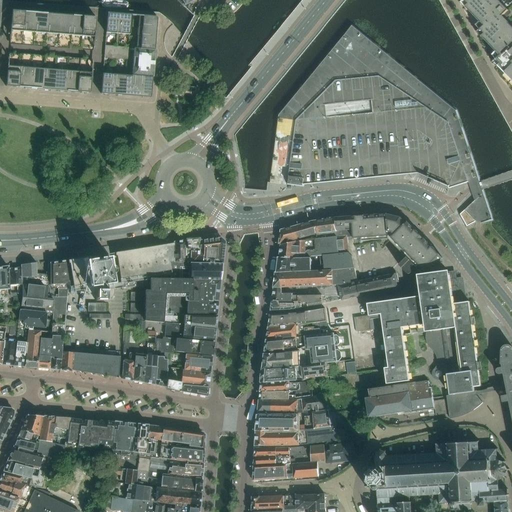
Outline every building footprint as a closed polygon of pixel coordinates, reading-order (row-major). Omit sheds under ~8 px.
[(487,0),(463,0),(464,1),(465,0),(468,4),(465,7),(473,15),(487,0)] [(487,0),(473,15),(484,26),(480,30),(481,30),(484,34),(481,36),(489,44),(509,25),(504,19),(508,15),(506,13),(508,11),(498,0),(487,0)] [(12,11),(10,31),(11,31),(23,32),(24,12),(12,11)] [(24,12),(23,32),(34,33),(35,13),(24,12)] [(35,13),(34,33),(46,33),(48,14),(35,13)] [(107,13),(105,33),(106,33),(117,34),(119,14),(107,13)] [(48,14),(46,33),(58,34),(60,15),(48,14)] [(119,14),(117,34),(129,35),(130,26),(131,15),(119,14)] [(60,15),(58,34),(71,35),(72,16),(60,15)] [(72,16),(71,35),(81,36),(83,16),(72,16)] [(94,37),(94,38),(96,17),(83,16),(81,36),(94,37)] [(143,16),(142,27),(156,28),(157,17),(143,16)] [(489,44),(500,56),(496,59),(496,60),(497,59),(500,63),(498,66),(505,74),(511,67),(511,27),(509,25),(489,44)] [(142,27),(141,38),(155,39),(156,28),(142,27)] [(141,38),(140,49),(154,50),(155,39),(141,38)] [(105,45),(104,58),(128,60),(129,47),(105,45)] [(153,77),(153,71),(155,50),(154,50),(140,49),(134,49),(132,75),(137,76),(152,77),(153,77)] [(8,66),(7,66),(6,86),(18,87),(20,67),(8,66)] [(18,87),(29,88),(31,68),(20,67),(18,87)] [(41,89),(43,69),(31,68),(29,88),(41,89)] [(43,69),(41,89),(54,90),(55,70),(43,69)] [(54,90),(66,91),(68,71),(55,70),(54,90)] [(68,71),(66,91),(67,91),(77,92),(79,72),(68,71)] [(90,93),(91,73),(79,72),(77,92),(90,93)] [(102,74),(101,93),(101,94),(113,95),(114,75),(102,74)] [(114,75),(113,95),(124,96),(126,76),(114,75)] [(137,76),(132,75),(131,75),(131,76),(126,76),(124,96),(142,97),(136,82),(137,76)] [(151,98),(152,77),(137,76),(136,82),(142,97),(151,98)] [(445,185),(448,186),(448,187),(448,188),(449,188),(450,188),(469,182),(468,182),(448,122),(379,76),(335,80),(295,120),(288,185),(304,187),(304,185),(312,184),(357,179),(416,173),(418,173),(427,177),(425,180),(426,181),(427,181),(428,178),(431,179),(433,180),(432,183),(432,184),(433,184),(433,183),(435,181),(437,182),(439,183),(438,185),(438,186),(439,186),(439,187),(440,186),(441,183),(445,185)] [(464,210),(459,216),(466,227),(476,222),(482,223),(492,219),(483,192),(475,201),(464,210)] [(411,269),(414,265),(416,263),(422,269),(442,264),(442,263),(441,263),(440,260),(443,258),(407,222),(405,223),(400,218),(387,215),(387,214),(334,218),(337,231),(353,230),(353,238),(353,239),(353,241),(388,239),(402,253),(396,259),(398,260),(397,261),(400,265),(399,266),(406,273),(408,274),(409,274),(410,274),(412,273),(412,272),(412,271),(412,270),(411,269)] [(337,231),(334,218),(313,222),(306,224),(309,236),(317,234),(337,232),(337,231)] [(280,244),(309,236),(306,224),(281,230),(280,244)] [(281,245),(279,257),(294,259),(310,257),(349,253),(347,238),(353,238),(353,230),(337,231),(337,232),(317,234),(318,239),(296,241),(281,245)] [(190,250),(190,264),(222,264),(224,242),(220,238),(199,241),(199,240),(186,240),(186,250),(190,250)] [(173,243),(173,262),(173,263),(184,263),(184,254),(186,254),(186,250),(186,240),(182,241),(174,243),(173,243)] [(171,262),(173,262),(173,243),(116,253),(120,283),(121,285),(130,284),(133,283),(137,283),(140,282),(146,281),(149,281),(149,279),(164,279),(164,262),(171,262)] [(352,256),(349,253),(310,257),(294,259),(279,257),(278,257),(276,272),(332,271),(355,268),(352,256)] [(106,301),(108,300),(109,299),(111,298),(112,297),(113,295),(114,293),(114,291),(114,289),(113,284),(114,284),(109,257),(100,259),(100,261),(96,262),(95,256),(68,260),(68,261),(69,283),(72,283),(72,286),(74,286),(78,286),(82,285),(85,284),(89,284),(90,288),(95,287),(95,291),(95,301),(106,301)] [(69,284),(69,283),(68,261),(68,260),(50,263),(50,285),(60,284),(60,287),(58,288),(58,295),(56,295),(56,297),(66,297),(67,284),(69,284)] [(220,280),(222,264),(190,264),(184,264),(184,263),(173,263),(173,262),(171,262),(170,279),(220,280)] [(53,314),(54,298),(54,297),(47,294),(48,287),(48,275),(36,274),(36,263),(21,265),(21,268),(21,296),(21,297),(21,304),(20,310),(19,310),(46,314),(46,313),(53,314)] [(422,273),(427,277),(430,277),(424,271),(422,269),(416,263),(414,265),(422,273)] [(8,267),(0,267),(0,290),(8,290),(8,267)] [(21,296),(21,268),(10,269),(10,286),(17,285),(17,290),(17,293),(10,293),(10,296),(11,297),(13,297),(21,297),(21,296)] [(358,282),(355,268),(332,271),(276,272),(274,289),(282,288),(282,287),(331,285),(342,285),(347,284),(358,282)] [(358,282),(338,286),(341,300),(342,300),(361,296),(396,288),(400,287),(397,273),(391,275),(364,281),(358,282)] [(402,299),(368,304),(369,315),(370,318),(370,319),(382,317),(384,328),(389,368),(385,368),(387,384),(410,381),(403,328),(417,326),(418,333),(426,332),(426,335),(426,338),(426,340),(427,343),(428,345),(429,347),(431,349),(433,351),(434,352),(435,354),(436,356),(437,358),(437,360),(437,363),(437,365),(436,367),(435,369),(433,370),(433,371),(432,372),(432,373),(432,375),(432,376),(433,377),(433,378),(434,379),(435,380),(436,380),(437,381),(438,381),(439,381),(441,381),(442,380),(443,380),(444,379),(444,378),(445,377),(445,376),(447,375),(450,395),(447,396),(449,413),(450,419),(455,418),(463,416),(470,412),(477,408),(483,403),(476,395),(475,395),(475,392),(475,390),(474,387),(481,386),(469,302),(460,303),(459,296),(459,295),(457,284),(451,285),(450,274),(437,276),(437,274),(437,273),(431,274),(432,276),(430,277),(427,277),(418,278),(419,281),(421,297),(402,299)] [(186,314),(187,314),(216,314),(218,302),(220,280),(170,279),(164,279),(149,279),(149,281),(149,286),(149,291),(146,290),(145,290),(145,292),(144,321),(145,321),(162,323),(165,294),(187,295),(186,314)] [(282,294),(282,288),(274,289),(273,298),(298,302),(298,296),(298,293),(282,294)] [(308,307),(323,304),(322,295),(298,296),(298,302),(273,298),(271,310),(280,310),(290,310),(294,309),(302,308),(301,303),(307,303),(308,307)] [(52,324),(51,332),(51,336),(52,336),(51,342),(49,364),(49,369),(60,370),(62,337),(63,337),(64,325),(58,325),(59,315),(65,315),(66,297),(56,297),(54,298),(53,314),(52,324)] [(326,314),(325,310),(325,309),(324,309),(296,313),(271,315),(269,327),(307,324),(316,323),(316,327),(320,327),(320,322),(327,322),(326,314)] [(341,319),(349,318),(348,309),(340,309),(341,319)] [(32,330),(32,327),(45,328),(46,314),(19,310),(17,327),(17,328),(32,330)] [(210,327),(215,328),(216,316),(184,316),(184,325),(210,327)] [(370,318),(369,318),(371,330),(374,330),(384,328),(382,317),(370,319),(370,318)] [(138,321),(136,335),(143,336),(145,321),(144,321),(138,321)] [(125,324),(124,331),(136,332),(137,325),(125,324)] [(171,336),(214,341),(215,328),(210,327),(184,325),(172,324),(171,336)] [(305,337),(321,335),(320,329),(314,329),(314,327),(308,328),(307,324),(269,327),(267,340),(272,340),(285,339),(303,337),(304,337),(305,337)] [(2,360),(1,364),(1,365),(13,366),(13,361),(13,360),(17,331),(17,328),(17,327),(5,325),(5,326),(5,332),(2,360)] [(24,367),(27,332),(17,331),(13,360),(13,361),(13,365),(24,367)] [(40,338),(40,332),(28,331),(27,332),(24,367),(37,368),(37,363),(40,338)] [(135,354),(145,355),(146,342),(136,341),(136,336),(131,335),(131,332),(124,331),(124,343),(136,344),(135,354)] [(38,363),(37,368),(49,369),(51,342),(52,336),(51,336),(51,332),(50,332),(49,339),(40,338),(37,363),(38,363)] [(321,335),(305,337),(306,350),(310,350),(310,352),(312,365),(326,363),(337,362),(337,361),(339,361),(341,358),(341,352),(338,350),(336,350),(336,349),(336,345),(338,345),(340,342),(340,338),(337,335),(335,336),(335,334),(321,335)] [(157,352),(164,353),(164,359),(169,360),(170,353),(172,353),(172,351),(173,339),(164,338),(162,338),(162,339),(155,339),(155,337),(147,336),(146,342),(145,355),(145,368),(144,383),(154,385),(157,352)] [(266,353),(300,349),(304,348),(303,337),(285,339),(272,340),(267,341),(265,353),(266,353)] [(176,339),(173,339),(172,351),(212,355),(214,342),(176,339)] [(134,354),(135,354),(136,344),(124,343),(122,375),(121,379),(132,381),(134,354)] [(506,384),(506,386),(508,395),(502,397),(503,402),(509,401),(511,412),(511,415),(511,346),(509,345),(508,345),(507,345),(506,345),(505,346),(504,346),(503,347),(502,348),(502,349),(501,350),(501,351),(501,368),(500,368),(499,369),(498,369),(497,370),(497,371),(497,372),(498,373),(498,374),(499,375),(500,375),(501,375),(502,374),(503,374),(504,374),(506,384)] [(265,354),(263,369),(297,367),(299,367),(301,367),(300,352),(300,351),(265,354)] [(73,353),(62,352),(61,370),(72,371),(73,353)] [(165,387),(167,360),(163,360),(164,359),(164,353),(157,352),(154,385),(165,387)] [(72,371),(73,371),(106,376),(112,377),(118,378),(118,374),(120,357),(114,356),(73,353),(72,371)] [(145,355),(135,354),(134,354),(132,381),(143,383),(144,368),(145,368),(145,355)] [(212,357),(185,354),(183,370),(205,372),(210,372),(212,357)] [(326,363),(312,365),(301,367),(303,381),(304,381),(312,378),(328,376),(326,363)] [(297,380),(297,367),(263,369),(262,382),(262,383),(289,381),(297,380)] [(167,378),(182,381),(181,384),(208,387),(210,373),(183,370),(168,368),(167,378)] [(182,381),(167,378),(166,387),(180,391),(181,384),(182,381)] [(447,414),(447,413),(445,399),(444,400),(434,401),(433,398),(432,387),(430,388),(429,381),(370,391),(371,399),(367,400),(370,416),(370,417),(371,417),(371,416),(384,414),(384,415),(385,415),(385,414),(397,412),(397,413),(398,413),(399,412),(403,411),(404,412),(404,414),(405,414),(405,413),(411,412),(411,413),(412,413),(412,412),(416,411),(417,412),(418,412),(417,411),(422,411),(423,411),(423,410),(428,410),(429,410),(429,409),(434,409),(434,410),(435,409),(436,416),(436,415),(446,413),(446,414),(447,414)] [(261,385),(261,392),(289,391),(289,392),(296,391),(297,391),(303,391),(303,389),(307,388),(307,387),(310,386),(309,382),(302,382),(298,382),(295,382),(289,382),(262,385),(261,385)] [(181,384),(180,391),(199,395),(200,395),(205,396),(206,396),(207,394),(208,394),(207,394),(208,388),(208,387),(181,384)] [(475,392),(493,389),(506,386),(506,384),(493,387),(475,390),(475,392)] [(302,399),(324,395),(324,391),(314,392),(314,394),(311,395),(310,386),(307,387),(307,388),(303,389),(303,391),(297,391),(296,391),(296,397),(289,397),(289,392),(289,391),(261,392),(260,400),(265,400),(295,400),(302,399)] [(302,399),(295,400),(265,400),(260,400),(258,414),(297,415),(298,405),(303,405),(303,411),(328,408),(326,395),(324,395),(302,399)] [(13,415),(14,414),(14,413),(14,412),(14,411),(13,410),(12,409),(11,409),(2,408),(0,412),(0,440),(1,441),(11,420),(13,415)] [(258,416),(257,431),(294,431),(307,429),(307,430),(331,426),(331,427),(337,426),(335,413),(329,413),(329,410),(313,412),(313,416),(305,417),(306,425),(297,426),(298,416),(258,416)] [(43,416),(27,415),(27,416),(21,430),(39,436),(43,416)] [(36,455),(42,456),(62,461),(65,443),(54,441),(52,437),(55,417),(43,417),(40,437),(38,443),(38,445),(36,455)] [(70,418),(55,417),(52,437),(54,441),(65,443),(66,443),(70,418)] [(80,448),(81,448),(82,448),(83,448),(83,446),(95,448),(96,448),(97,448),(97,447),(97,444),(103,445),(103,447),(104,448),(110,449),(114,422),(100,420),(98,422),(70,418),(66,443),(66,445),(70,446),(72,446),(72,445),(72,444),(77,445),(77,448),(80,448)] [(133,438),(136,438),(137,425),(115,422),(110,466),(137,470),(138,457),(138,453),(135,452),(135,448),(132,448),(133,438)] [(148,426),(137,424),(137,425),(136,438),(133,438),(132,448),(135,448),(135,452),(138,453),(138,457),(150,458),(150,457),(151,457),(153,442),(154,439),(146,438),(148,426)] [(148,426),(146,438),(154,439),(161,440),(162,427),(148,426)] [(338,441),(337,426),(331,427),(331,426),(307,430),(299,431),(257,431),(256,446),(299,446),(299,445),(338,441)] [(154,439),(153,442),(161,443),(161,444),(170,446),(172,429),(162,427),(161,440),(154,439)] [(171,442),(170,446),(199,449),(199,448),(204,448),(204,435),(202,434),(203,433),(172,429),(172,434),(171,442)] [(39,436),(21,430),(17,438),(38,443),(40,437),(39,436)] [(38,445),(38,443),(17,438),(13,448),(36,455),(38,445)] [(509,511),(509,502),(508,489),(506,489),(506,490),(499,490),(498,481),(504,478),(506,479),(507,478),(508,477),(509,473),(507,473),(507,471),(510,471),(509,469),(507,469),(504,463),(506,461),(505,460),(503,462),(497,460),(497,451),(498,449),(497,448),(495,450),(488,450),(487,448),(486,448),(486,450),(479,451),(478,443),(480,441),(479,440),(477,442),(469,442),(468,440),(467,440),(467,441),(449,442),(449,441),(447,441),(448,444),(438,444),(436,443),(435,444),(431,449),(427,449),(427,452),(427,454),(418,454),(418,452),(416,452),(416,454),(408,455),(408,453),(406,453),(406,455),(397,455),(397,454),(396,454),(396,455),(387,456),(386,453),(387,452),(385,451),(385,452),(382,451),(382,449),(380,450),(380,451),(377,452),(376,451),(375,453),(376,453),(375,457),(374,457),(374,458),(375,458),(376,467),(369,467),(366,467),(365,467),(366,471),(367,485),(366,485),(367,489),(370,489),(370,488),(375,488),(375,489),(377,491),(377,496),(376,496),(376,498),(378,498),(378,505),(378,507),(378,511),(411,511),(411,502),(392,503),(392,505),(389,505),(389,497),(398,497),(398,498),(400,498),(400,497),(408,496),(408,498),(410,498),(410,496),(419,496),(419,497),(420,497),(420,495),(429,495),(429,497),(431,497),(431,495),(440,494),(440,502),(438,505),(439,506),(441,504),(449,503),(450,505),(451,507),(451,511),(453,511),(471,510),(471,504),(472,504),(472,502),(478,502),(478,507),(484,507),(484,503),(495,502),(495,511),(509,511)] [(326,458),(327,461),(327,463),(348,460),(347,452),(354,451),(353,443),(330,445),(330,451),(325,452),(326,456),(326,458)] [(161,444),(159,457),(168,459),(169,460),(203,463),(204,449),(199,449),(170,446),(161,444)] [(325,452),(324,445),(310,446),(311,455),(311,462),(318,462),(326,461),(326,458),(326,456),(325,452)] [(255,448),(255,457),(277,456),(290,456),(307,456),(307,451),(307,447),(289,448),(255,448)] [(36,455),(13,448),(7,461),(38,469),(42,456),(36,455)] [(255,457),(254,466),(290,464),(291,464),(293,464),(305,463),(311,462),(311,455),(307,456),(290,456),(277,456),(255,457)] [(137,470),(138,470),(148,472),(161,474),(167,475),(201,478),(203,463),(169,460),(168,459),(159,457),(158,458),(151,457),(150,457),(150,458),(138,457),(137,470)] [(33,469),(7,462),(4,471),(44,481),(45,481),(46,472),(39,470),(38,476),(31,475),(33,469)] [(294,478),(319,476),(319,475),(319,474),(318,462),(311,462),(305,463),(293,464),(294,478)] [(290,464),(254,466),(253,481),(259,481),(283,479),(294,478),(293,464),(291,464),(290,464)] [(145,484),(137,483),(138,470),(137,470),(110,466),(108,474),(125,477),(124,484),(128,485),(145,487),(145,486),(145,484)] [(138,470),(137,483),(145,484),(146,484),(147,478),(148,472),(138,470)] [(1,478),(26,485),(37,487),(42,488),(44,481),(4,471),(3,471),(1,478)] [(161,474),(148,472),(147,478),(160,481),(160,487),(184,490),(201,491),(201,478),(167,475),(161,474)] [(1,478),(0,479),(0,490),(19,498),(21,498),(20,499),(27,501),(32,489),(51,498),(52,495),(50,494),(43,491),(36,489),(37,487),(26,485),(25,485),(24,485),(1,478)] [(128,485),(125,499),(133,500),(139,501),(139,500),(154,502),(167,504),(174,504),(199,507),(200,494),(156,489),(156,488),(145,486),(145,487),(128,485)] [(27,501),(21,511),(78,511),(51,498),(32,489),(27,501)] [(0,511),(21,511),(27,501),(20,499),(20,500),(0,492),(0,511)] [(296,495),(297,498),(297,506),(296,506),(297,509),(299,509),(299,510),(308,509),(308,511),(325,511),(325,494),(296,495)] [(293,495),(290,496),(258,497),(253,497),(253,511),(283,510),(283,511),(308,511),(308,509),(299,510),(299,509),(297,509),(296,506),(297,506),(297,498),(296,495),(294,495),(293,495)] [(112,497),(110,510),(125,511),(131,511),(133,500),(125,499),(112,497)] [(139,501),(133,500),(131,511),(165,511),(166,508),(167,508),(167,504),(154,502),(139,500),(139,501)]
